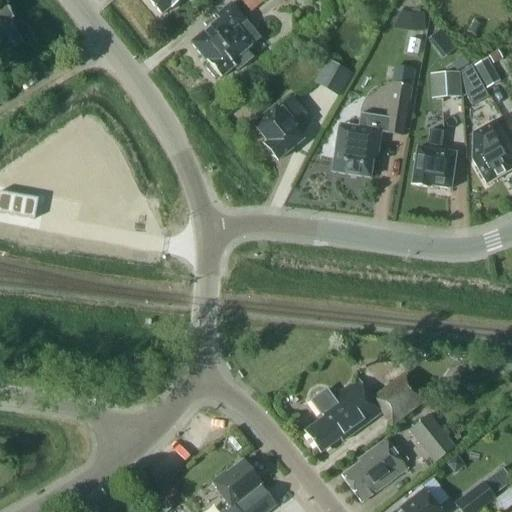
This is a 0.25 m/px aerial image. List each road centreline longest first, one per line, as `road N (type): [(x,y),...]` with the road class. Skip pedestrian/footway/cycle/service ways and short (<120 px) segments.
road 1 (tertiary): [(202,228),(316,229),(448,248),(511,234)]
road 2 (tertiary): [(202,228),(158,118),(68,0)]
road 3 (tertiary): [(332,511),(251,413),(197,371)]
road 4 (tertiary): [(197,371),(209,272),(202,228)]
road 5 (unclassified): [(136,437),(80,410),(0,397)]
road 6 (tertiary): [(21,511),(136,437)]
road 7 (track): [(108,48),(0,116)]
